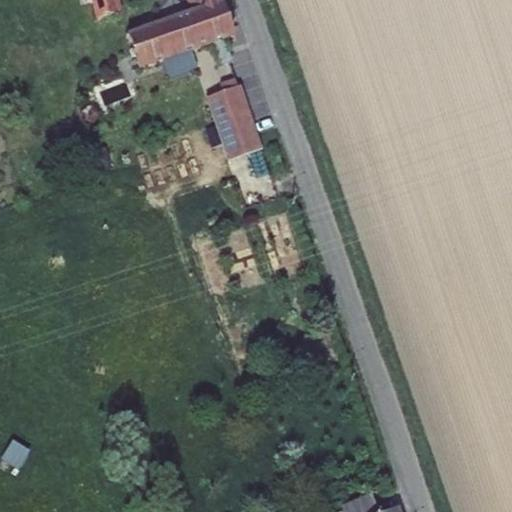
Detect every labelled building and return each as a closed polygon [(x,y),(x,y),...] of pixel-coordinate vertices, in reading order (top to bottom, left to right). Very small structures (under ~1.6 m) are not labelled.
[(79,0),(86,18),(103,11),(98,0),(79,0)] [(98,0),(103,11),(107,23),(126,16),(120,0),(98,0)] [(236,39),(222,0),(193,0),(198,15),(130,39),(141,72),(212,47),(225,42),(236,39)] [(234,66),(225,42),(212,47),(220,70),(234,66)] [(219,100),(239,157),(273,145),(253,88),(219,100)] [(374,511),(370,502),(344,511),(374,511)]
